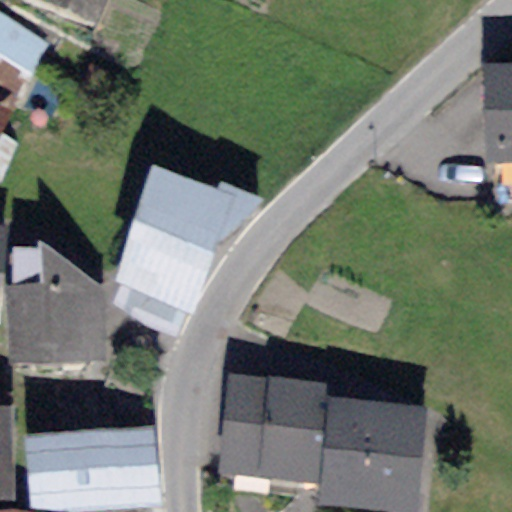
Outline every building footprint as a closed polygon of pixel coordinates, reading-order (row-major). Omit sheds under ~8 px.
[(132,0),(5,0),(4,3),(111,49),(132,0)] [(51,42),(0,14),(0,96),(17,105),(51,42)] [(511,79),(497,79),(496,170),(511,170),(511,79)] [(0,158),(18,116),(0,107),(0,158)] [(169,180),(129,302),(203,322),(226,261),(264,211),(169,180)] [(0,346),(18,230),(0,227),(0,346)] [(14,373),(114,362),(113,298),(51,254),(51,294),(14,298),(14,373)] [(333,396),(239,387),(229,482),(323,492),(333,396)] [(432,511),(442,419),(346,409),(335,511),(432,511)] [(27,413),(0,412),(0,509),(33,510),(27,413)] [(163,445),(40,453),(43,511),(166,503),(163,445)]
